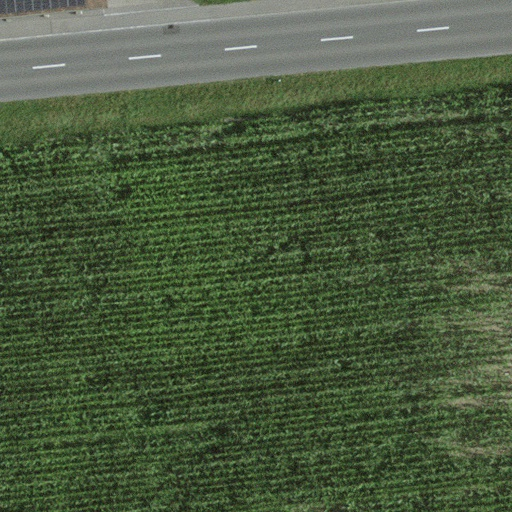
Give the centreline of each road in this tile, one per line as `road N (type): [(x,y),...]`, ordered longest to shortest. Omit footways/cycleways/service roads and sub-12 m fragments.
road 1 (secondary): [(511,22),(138,60)]
road 2 (secondary): [(138,60),(0,71)]
